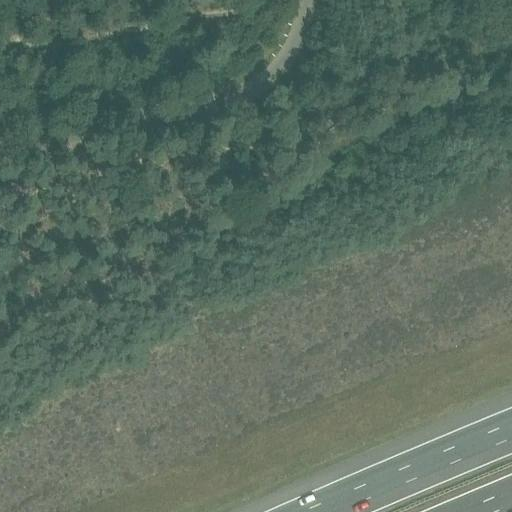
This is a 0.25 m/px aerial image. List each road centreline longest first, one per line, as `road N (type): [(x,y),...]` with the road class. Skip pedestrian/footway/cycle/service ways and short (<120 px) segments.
road 1 (unclassified): [(0,149),(230,98),(287,52),(304,0)]
road 2 (motorway): [(511,431),(318,511)]
